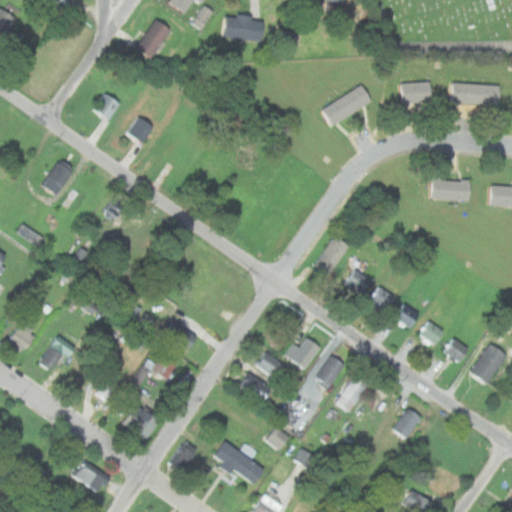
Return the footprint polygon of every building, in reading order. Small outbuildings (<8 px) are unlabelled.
[(186,12),(193,0),(168,0),(168,1),(186,12)] [(201,30),(213,11),(203,5),(191,23),(201,30)] [(0,41),(16,18),(0,6),(0,41)] [(264,18),(223,13),(221,36),(262,40),(264,18)] [(171,29),(155,19),(135,49),(151,59),(171,29)] [(430,103),(430,82),(400,82),(400,103),(430,103)] [(499,84),(451,83),(451,103),(499,104),(499,84)] [(371,101),(361,84),(320,108),(330,125),(371,101)] [(119,103),(103,92),(92,108),(108,119),(119,103)] [(152,125),(134,116),(125,133),(142,143),(152,125)] [(40,184),(56,194),(72,169),(57,159),(40,184)] [(431,198),(469,199),(469,179),(431,178),(431,198)] [(511,186),(490,184),(489,204),(511,205),(511,186)] [(101,209),(114,219),(125,203),(112,194),(101,209)] [(37,234),(23,226),(19,232),(32,241),(37,234)] [(347,245),(332,234),(311,262),(327,274),(347,245)] [(340,283),(357,296),(369,280),(353,267),(340,283)] [(388,295),(379,289),(372,301),(381,307),(388,295)] [(76,307),(88,314),(93,306),(81,299),(76,307)] [(418,314),(401,301),(390,315),(407,328),(418,314)] [(160,331),(184,350),(196,336),(171,317),(160,331)] [(442,331),(426,319),(416,334),(432,345),(442,331)] [(6,342),(20,352),(35,332),(21,321),(6,342)] [(318,347),(305,336),(289,357),(302,367),(318,347)] [(456,362),(467,349),(452,336),(441,350),(456,362)] [(69,349),(56,337),(37,358),(49,370),(69,349)] [(506,354),(489,342),(469,370),(485,382),(506,354)] [(136,388),(148,368),(166,379),(177,360),(153,345),(129,383),(136,388)] [(253,363),(272,379),(283,366),(264,350),(253,363)] [(328,386),(343,363),(330,354),(314,376),(328,386)] [(236,384),(261,402),(271,387),(247,369),(236,384)] [(332,401),(347,411),(366,384),(352,373),(332,401)] [(93,394),(108,403),(119,385),(103,376),(93,394)] [(119,422),(144,439),(157,418),(132,402),(119,422)] [(405,438),(419,415),(404,406),(390,428),(405,438)] [(287,436),(274,425),(264,439),(277,449),(287,436)] [(212,454),(252,483),(263,468),(223,439),(212,454)] [(167,462),(181,471),(195,451),(182,441),(167,462)] [(107,477),(80,460),(71,474),(97,492),(107,477)] [(426,481),(448,495),(454,485),(432,472),(426,481)] [(502,500),(511,505),(511,482),(502,500)] [(400,502),(414,511),(425,511),(432,502),(410,487),(400,502)] [(277,511),(281,507),(261,495),(250,511),(277,511)] [(34,511),(13,498),(3,511),(34,511)]
